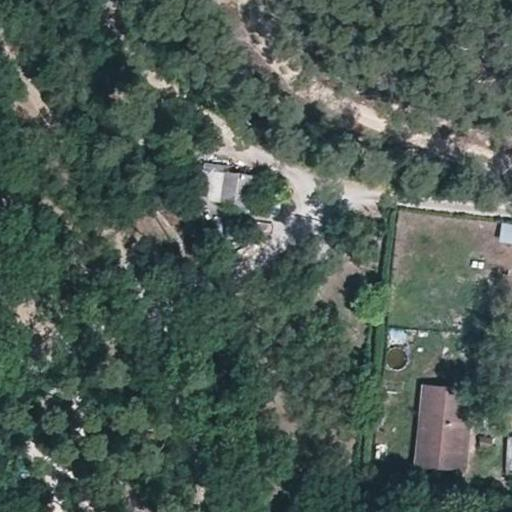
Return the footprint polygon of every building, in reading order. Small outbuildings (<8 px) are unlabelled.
[(248,206),(253,175),(213,170),(211,200),(248,206)] [(281,235),(284,221),(264,216),(261,230),(281,235)] [(511,241),(511,221),(501,221),(499,240),(511,241)] [(469,471),(478,391),(425,385),(416,465),(469,471)] [(503,500),(504,488),(482,487),(481,499),(503,500)]
